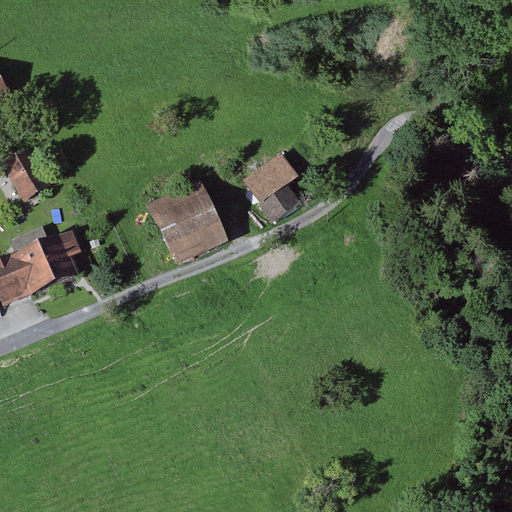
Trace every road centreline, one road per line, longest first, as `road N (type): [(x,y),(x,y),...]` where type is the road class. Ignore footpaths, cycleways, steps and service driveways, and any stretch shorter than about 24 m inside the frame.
road 1 (track): [(511,190),(440,117),(414,115),(311,219),(0,353)]
road 2 (track): [(440,117),(488,0)]
